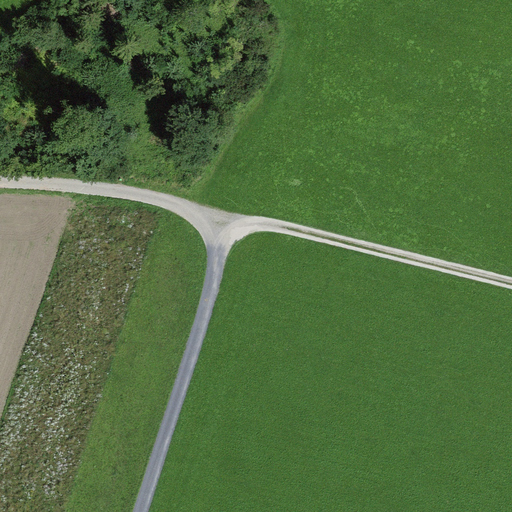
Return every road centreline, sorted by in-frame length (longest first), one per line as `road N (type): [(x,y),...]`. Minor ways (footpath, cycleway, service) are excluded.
road 1 (track): [(140,511),(232,221),(125,191),(0,184)]
road 2 (track): [(232,221),(511,283)]
